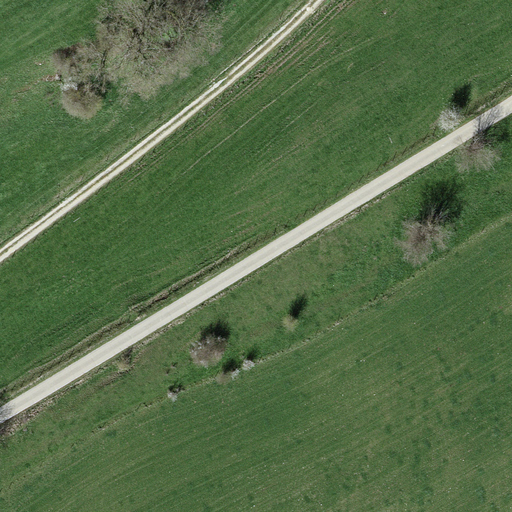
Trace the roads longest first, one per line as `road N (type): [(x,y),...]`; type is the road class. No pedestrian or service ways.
road 1 (unclassified): [(511,106),(0,421)]
road 2 (track): [(0,253),(319,0)]
